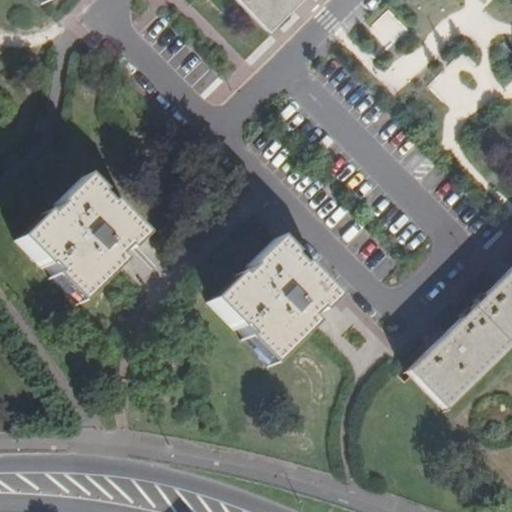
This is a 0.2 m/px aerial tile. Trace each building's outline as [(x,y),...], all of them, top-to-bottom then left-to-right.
[(3,0),(0,0),(0,24),(9,23),(3,0)] [(234,0),(263,29),(292,0),(234,0)] [(50,278),(75,304),(117,263),(112,257),(120,249),(123,252),(138,237),(106,204),(104,206),(94,196),(96,193),(80,178),(52,205),(55,207),(43,218),(40,215),(15,240),(42,269),(43,267),(52,276),(50,278)] [(288,255),(272,240),(244,268),(245,269),(235,278),(233,276),(206,303),(232,330),(235,328),(244,337),(241,340),(267,367),(311,324),(304,318),(312,310),(315,313),(330,299),(297,266),(295,268),(286,258),(288,255)] [(511,265),(403,372),(409,378),(442,412),(511,343),(511,265)]
